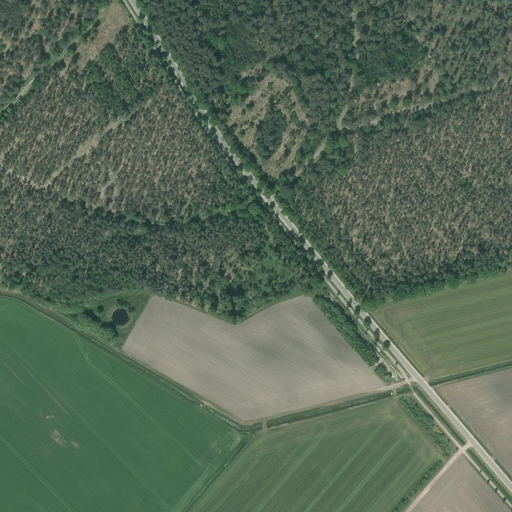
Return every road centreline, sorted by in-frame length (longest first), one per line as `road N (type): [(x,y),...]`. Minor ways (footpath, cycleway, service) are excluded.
road 1 (tertiary): [(511,487),(268,198),(132,0)]
road 2 (track): [(0,166),(58,195),(153,225),(261,202)]
road 3 (track): [(261,202),(343,125),(358,35),(347,0)]
road 4 (track): [(511,81),(343,125)]
